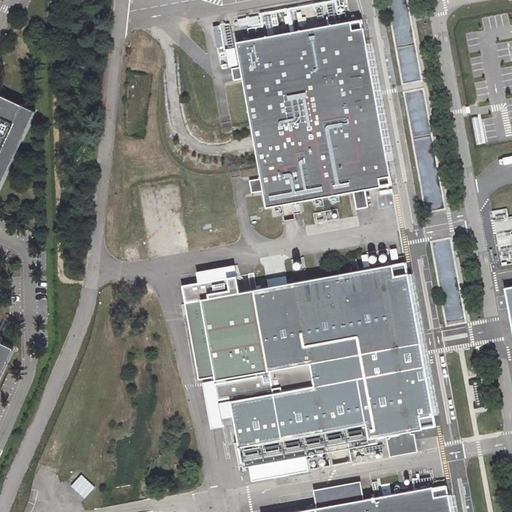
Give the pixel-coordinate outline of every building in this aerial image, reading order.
[(366,188),(393,183),(364,17),(238,40),(242,65),(233,66),(235,78),(244,77),(262,176),(251,178),(253,191),(264,189),(267,206),(354,190),(357,208),(370,206),(366,188)] [(469,44),(486,146),(511,142),(498,69),(511,66),(511,43),(494,47),(493,40),(469,44)] [(0,92),(0,174),(31,106),(0,92)] [(179,226),(177,211),(181,210),(177,184),(161,186),(166,228),(179,226)] [(154,187),(138,188),(141,231),(156,230),(154,187)] [(394,263),(254,287),(269,369),(310,362),(314,383),(231,398),(233,413),(241,460),(389,434),(411,430),(422,428),(421,417),(434,414),(409,272),(395,274),(394,263)] [(0,339),(0,370),(11,345),(0,339)] [(222,415),(233,413),(231,398),(219,400),(222,415)] [(411,432),(411,430),(389,434),(389,436),(386,437),(390,455),(418,450),(414,432),(411,432)] [(80,474),(70,484),(83,497),(93,486),(80,474)] [(451,511),(448,493),(434,495),(432,486),(356,499),(320,506),(281,511),(451,511)] [(318,495),(320,506),(356,499),(354,489),(318,495)]
